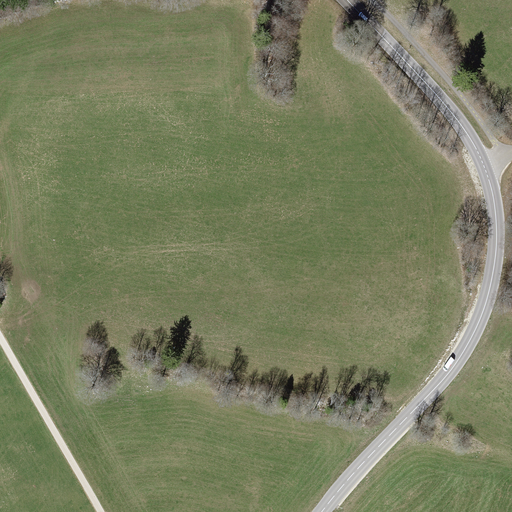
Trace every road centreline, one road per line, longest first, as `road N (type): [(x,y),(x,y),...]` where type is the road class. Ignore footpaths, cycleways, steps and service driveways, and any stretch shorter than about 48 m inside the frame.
road 1 (secondary): [(323,511),(466,345),(501,248),(501,212),(466,135),(348,0)]
road 2 (track): [(0,340),(97,511)]
